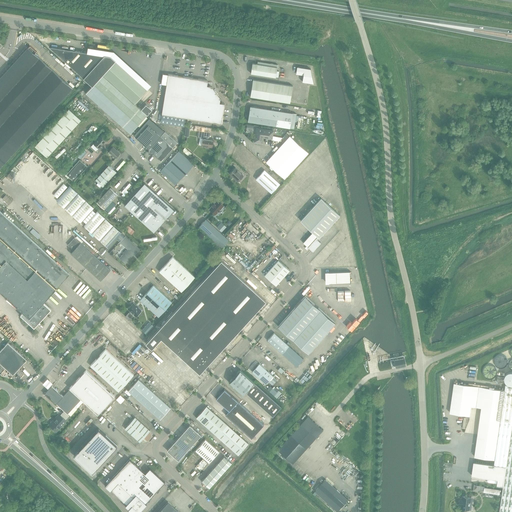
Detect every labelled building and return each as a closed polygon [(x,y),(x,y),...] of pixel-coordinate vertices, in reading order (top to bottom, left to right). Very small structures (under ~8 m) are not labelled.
[(0,89),(18,106),(0,125),(0,168),(73,88),(35,53),(37,51),(30,45),(0,78),(0,89)] [(49,47),(73,68),(87,53),(49,47)] [(87,53),(73,68),(84,78),(105,56),(87,53)] [(105,56),(84,78),(86,80),(89,83),(92,86),(86,93),(130,134),(138,125),(140,127),(147,118),(146,117),(147,115),(152,110),(146,104),(141,110),(134,104),(147,90),(115,61),(111,57),(110,56),(105,56)] [(277,67),(252,63),(251,73),(276,77),(277,71),(277,67)] [(297,67),(296,74),(303,75),(302,82),(313,83),(310,69),(297,67)] [(221,124),(224,104),(220,103),(220,98),(212,87),(207,86),(208,81),(168,74),(162,114),(221,124)] [(253,80),(250,97),(290,103),(293,86),(253,80)] [(250,106),(249,118),(248,121),(290,128),(292,113),(250,106)] [(69,108),(35,146),(47,157),(81,120),(69,108)] [(149,119),(134,135),(136,138),(139,140),(148,149),(149,153),(153,153),(161,160),(178,142),(166,131),(161,136),(160,135),(163,132),(164,131),(149,119)] [(255,140),(255,141),(260,142),(262,143),(262,140),(263,137),(272,139),(271,140),(274,140),(275,140),(276,140),(280,141),(282,138),(272,136),(273,131),(260,129),(257,129),(255,140)] [(199,131),(198,137),(203,138),(202,146),(212,147),(213,139),(206,138),(207,132),(199,131)] [(96,151),(98,153),(103,148),(101,146),(106,141),(101,136),(94,144),(99,148),(96,151)] [(290,136),(276,151),(266,162),(285,179),(308,153),(290,136)] [(113,147),(109,152),(115,158),(120,153),(113,147)] [(84,150),(78,156),(81,158),(86,152),(84,150)] [(175,185),(180,179),(194,165),(179,151),(160,171),(175,185)] [(80,159),(66,174),(65,176),(72,183),(87,166),(80,159)] [(116,172),(109,165),(95,180),(103,187),(116,172)] [(243,176),(235,168),(230,174),(238,181),(243,176)] [(256,179),(271,193),(279,185),(280,184),(264,170),(264,171),(256,179)] [(130,182),(121,193),(123,194),(132,184),(130,182)] [(174,210),(163,199),(145,182),(125,205),(154,232),(174,210)] [(58,198),(68,187),(64,183),(54,194),(58,198)] [(84,226),(104,244),(108,247),(121,233),(97,211),(96,213),(92,210),(94,208),(70,186),(56,201),(80,222),(84,219),(87,222),(84,226)] [(110,188),(97,202),(104,209),(111,201),(118,194),(110,188)] [(13,201),(6,195),(2,199),(9,205),(13,201)] [(300,220),(319,238),(340,215),(321,198),(300,220)] [(223,206),(217,200),(210,209),(216,214),(223,206)] [(111,201),(104,209),(108,212),(110,214),(115,208),(113,206),(115,204),(111,201)] [(0,289),(24,312),(21,315),(34,327),(51,309),(42,301),(55,287),(56,288),(58,286),(55,283),(66,271),(0,210),(0,289)] [(220,250),(221,248),(228,241),(205,220),(199,227),(213,240),(211,242),(220,250)] [(222,222),(217,227),(222,231),(226,227),(222,222)] [(123,262),(124,262),(125,264),(132,256),(133,254),(134,255),(140,249),(125,236),(119,242),(127,249),(126,251),(126,250),(123,253),(123,254),(119,258),(121,259),(121,260),(123,262)] [(316,238),(308,247),(313,252),(321,243),(317,240),(319,238),(318,236),(316,238)] [(71,253),(101,281),(110,270),(75,238),(68,245),(72,248),(70,250),(72,252),(71,253)] [(195,277),(173,256),(159,271),(181,291),(195,277)] [(161,338),(200,373),(266,301),(221,260),(146,343),(152,349),(161,338)] [(265,275),(276,285),(290,270),(278,260),(265,275)] [(350,272),(327,272),(327,283),(351,283),(350,272)] [(172,302),(153,285),(140,300),(158,317),(172,302)] [(278,326),(293,340),(320,309),(305,296),(278,326)] [(141,310),(136,305),(133,303),(128,309),(136,316),(141,310)] [(320,309),(293,340),(308,353),(335,323),(320,309)] [(149,322),(142,330),(147,334),(154,327),(149,322)] [(274,333),(267,340),(296,366),(303,359),(289,346),(274,333)] [(13,375),(27,360),(8,342),(0,350),(0,371),(1,373),(5,368),(13,375)] [(106,349),(90,365),(118,391),(133,375),(106,349)] [(495,364),(495,365),(496,366),(497,366),(498,367),(499,368),(500,368),(501,368),(502,368),(504,368),(505,367),(506,366),(507,365),(508,364),(508,362),(508,361),(508,360),(508,359),(507,358),(506,357),(506,356),(505,355),(504,355),(502,354),(501,354),(500,354),(499,355),(498,355),(497,356),(496,357),(495,358),(495,359),(494,360),(494,361),(494,362),(495,364)] [(394,360),(396,368),(401,367),(401,366),(406,365),(404,358),(399,359),(394,360)] [(252,372),(266,384),(273,376),(272,375),(270,373),(259,363),(252,372)] [(483,374),(484,375),(484,376),(485,377),(486,378),(487,378),(489,379),(490,379),(491,379),(492,378),(493,378),(494,377),(495,376),(496,375),(497,374),(497,373),(497,372),(497,370),(497,369),(496,368),(495,367),(494,366),(493,365),(492,365),(491,365),(490,364),(489,365),(487,365),(486,365),(485,366),(484,367),(484,368),(483,369),(483,370),(483,372),(483,373),(483,374)] [(254,382),(248,376),(240,369),(229,382),(243,395),(246,392),(254,382)] [(52,386),(45,394),(56,404),(64,411),(68,414),(74,406),(82,413),(89,406),(98,414),(114,396),(86,370),(70,388),(70,389),(63,396),(52,386)] [(170,408),(139,379),(128,391),(160,419),(170,408)] [(246,392),(250,396),(259,386),(254,382),(246,392)] [(454,383),(450,413),(470,415),(471,406),(482,407),(475,456),(495,459),(505,390),(454,383)] [(474,461),(472,475),(498,479),(497,485),(503,486),(503,490),(502,492),(499,511),(511,511),(511,385),(506,385),(505,390),(495,459),(494,464),(474,461)] [(250,396),(255,400),(263,390),(259,386),(250,396)] [(225,389),(216,399),(229,410),(225,415),(252,438),(264,424),(238,401),(225,389)] [(255,400),(259,404),(268,394),(263,390),(255,400)] [(259,404),(264,408),(272,398),(268,394),(259,404)] [(264,408),(268,412),(277,402),(272,398),(264,408)] [(268,412),(273,416),(281,406),(277,402),(268,412)] [(196,418),(207,427),(217,416),(206,406),(196,418)] [(70,416),(68,414),(64,411),(60,415),(59,414),(49,424),(56,431),(59,428),(61,425),(61,426),(66,420),(70,416)] [(228,425),(217,416),(207,427),(214,434),(218,437),(228,425)] [(293,463),(323,430),(308,416),(278,450),(280,452),(293,463)] [(125,428),(140,442),(150,430),(135,417),(125,428)] [(182,434),(193,444),(201,435),(190,425),(182,434)] [(218,437),(223,441),(233,430),(228,425),(218,437)] [(98,428),(74,455),(92,472),(117,445),(98,428)] [(223,441),(228,446),(238,434),(233,430),(223,441)] [(175,441),(181,446),(186,451),(193,444),(182,434),(175,441)] [(228,446),(233,450),(243,439),(238,434),(228,446)] [(206,439),(195,450),(209,462),(219,451),(206,439)] [(243,439),(233,450),(238,455),(248,443),(243,439)] [(167,450),(173,455),(181,446),(175,441),(167,450)] [(181,446),(173,455),(178,460),(186,451),(181,446)] [(201,481),(209,488),(232,463),(224,456),(201,481)] [(130,459),(105,486),(110,491),(111,490),(126,504),(125,505),(129,508),(128,509),(131,511),(132,511),(133,511),(138,511),(146,503),(165,482),(150,468),(145,473),(130,459)] [(325,479),(315,491),(337,511),(348,499),(337,489),(325,479)] [(459,504),(459,505),(462,505),(462,508),(471,510),(472,502),(471,502),(471,498),(462,496),(462,499),(460,499),(460,500),(459,501),(459,502),(459,503),(459,504)] [(178,511),(168,502),(158,511),(178,511)]
